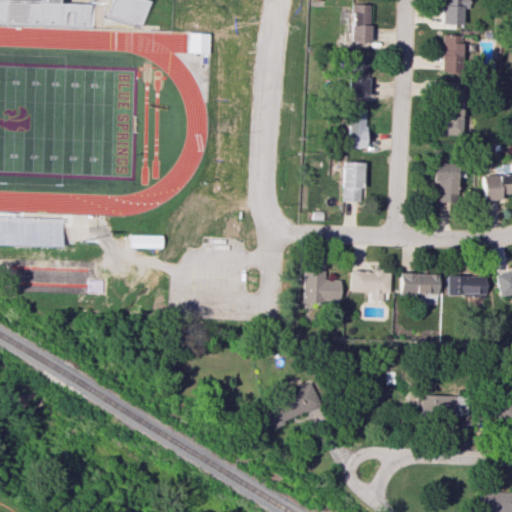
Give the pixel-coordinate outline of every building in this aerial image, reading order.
[(0,0),(0,23),(62,26),(70,16),(70,26),(90,26),(91,4),(55,2),(55,0),(0,0)] [(110,0),(107,17),(140,25),(146,0),(110,0)] [(459,24),(459,8),(465,8),(465,0),(439,0),(439,23),(459,24)] [(348,42),(366,42),(368,4),(349,4),(348,42)] [(187,33),(207,34),(207,52),(186,52),(187,33)] [(437,72),(457,73),(459,35),(439,34),(437,72)] [(364,58),(344,58),(344,96),(365,96),(364,58)] [(459,134),(458,80),(434,81),(434,134),(459,134)] [(362,109),(343,109),(344,148),(362,147),(362,109)] [(339,201),(359,201),(360,162),(340,161),(339,201)] [(455,163),(432,162),(431,181),(435,181),(435,201),(455,201),(455,163)] [(500,199),(499,193),(511,192),(511,173),(480,175),(482,200),(500,199)] [(160,235),(160,247),(128,246),(128,235),(160,235)] [(338,301),(338,280),(322,279),(322,270),(300,270),(300,301),(338,301)] [(368,291),(368,300),(380,300),(380,292),(387,292),(387,270),(347,270),(347,291),(368,291)] [(511,270),(493,275),(497,295),(511,292),(511,270)] [(436,273),(397,273),(397,292),(436,293),(436,273)] [(485,275),(445,275),(445,294),(484,294),(485,275)] [(268,427),(318,406),(309,383),(259,404),(268,427)] [(417,415),(461,416),(462,399),(454,399),(454,395),(418,394),(417,415)] [(511,402),(494,402),(494,424),(511,423),(511,402)] [(476,511),(511,511),(511,491),(477,491),(476,511)]
